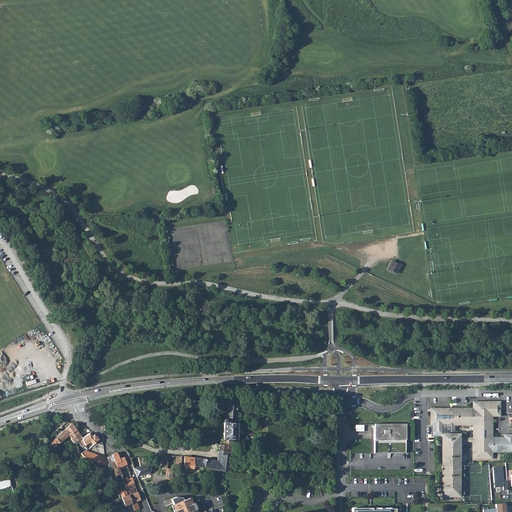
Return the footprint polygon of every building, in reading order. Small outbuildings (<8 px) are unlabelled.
[(391,260),(387,269),(397,274),(401,264),(391,260)] [(219,444),(218,451),(226,452),(226,456),(233,457),(233,440),(237,440),(238,422),(235,422),(237,396),(228,395),(226,419),(225,419),(224,419),(223,419),(223,420),(222,421),(223,421),(223,423),(223,444),(219,444)] [(511,437),(500,437),(491,437),(491,415),(499,415),(499,402),(480,402),(476,406),(473,409),(437,409),(437,411),(431,411),(431,424),(433,424),(451,424),(451,434),(441,434),(441,441),(454,441),(454,445),(459,445),(459,441),(473,441),(473,458),(492,458),(491,452),(500,452),(500,451),(511,451),(511,437)] [(71,423),(65,429),(68,434),(74,442),(74,443),(77,441),(81,438),(81,439),(82,439),(82,438),(80,436),(71,423)] [(374,439),(374,453),(405,453),(405,424),(374,424),(374,439)] [(451,424),(433,424),(433,434),(441,434),(451,434),(451,424)] [(51,444),(54,448),(68,434),(65,429),(64,430),(55,439),(56,440),(51,444)] [(81,438),(77,441),(82,447),(90,442),(93,445),(95,442),(97,441),(99,439),(94,434),(93,436),(92,436),(89,433),(82,438),(82,439),(81,439),(81,438)] [(454,445),(454,441),(441,441),(442,496),(459,496),(459,445),(454,445)] [(81,453),(84,457),(104,465),(107,463),(105,458),(85,451),(81,453)] [(218,470),(224,471),(226,456),(226,452),(218,451),(217,461),(216,470),(218,470)] [(112,455),(117,468),(118,467),(118,468),(126,465),(123,457),(119,458),(117,453),(112,455)] [(107,463),(110,471),(113,469),(116,479),(117,483),(123,481),(122,479),(119,470),(118,468),(118,467),(117,468),(112,455),(105,457),(105,458),(107,463)] [(184,456),(183,467),(193,469),(193,466),(216,470),(217,461),(184,456)] [(224,471),(232,472),(233,457),(226,456),(224,471)] [(140,467),(148,465),(147,463),(149,463),(148,457),(138,457),(140,467)] [(133,468),(137,477),(149,472),(151,470),(150,465),(148,465),(140,467),(133,468)] [(502,467),(493,468),(494,487),(503,486),(503,490),(507,490),(506,480),(503,480),(502,467)] [(131,477),(127,479),(126,480),(123,481),(125,486),(134,483),(131,477)] [(0,488),(11,487),(10,479),(0,480),(0,488)] [(131,503),(134,511),(139,509),(136,501),(140,499),(137,491),(135,492),(133,488),(135,487),(134,483),(125,486),(128,495),(131,503)] [(121,497),(124,506),(131,503),(128,495),(127,495),(125,489),(119,491),(121,497)] [(176,497),(171,499),(176,511),(194,511),(189,498),(183,500),(182,497),(176,497)] [(506,511),(506,503),(496,504),(496,509),(484,509),(483,511),(506,511)]
